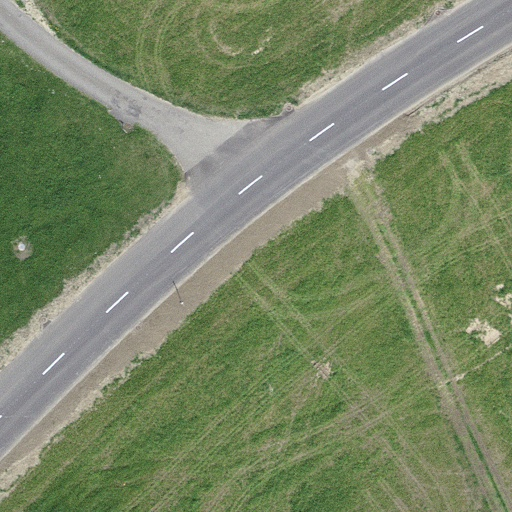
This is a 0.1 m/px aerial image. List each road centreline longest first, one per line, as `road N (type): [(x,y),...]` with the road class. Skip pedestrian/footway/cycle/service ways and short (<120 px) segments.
road 1 (tertiary): [(0,412),(137,279),(265,173)]
road 2 (residential): [(0,9),(81,71),(265,173)]
road 3 (tertiary): [(265,173),(511,5)]
